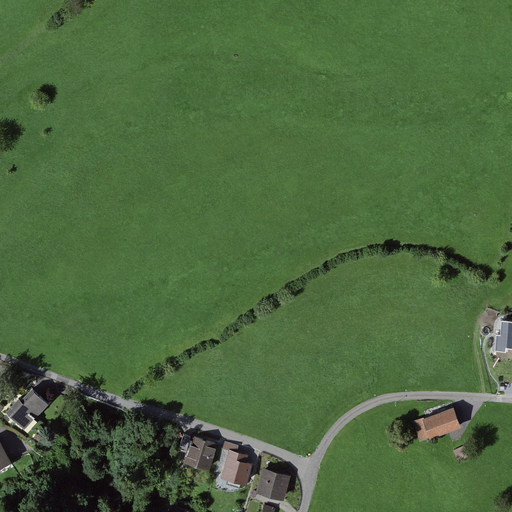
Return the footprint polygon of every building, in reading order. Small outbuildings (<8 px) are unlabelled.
[(48,400),(35,388),(24,400),(22,398),(9,412),(25,426),(48,400)] [(459,406),(416,422),(424,442),(466,426),(459,406)] [(179,444),(186,447),(191,434),(183,431),(179,444)] [(218,441),(192,433),(183,457),(210,466),(218,441)] [(0,465),(13,458),(0,434),(0,465)] [(223,446),(229,448),(237,450),(239,444),(225,440),(223,446)] [(469,446),(458,451),(463,462),(474,457),(469,446)] [(237,450),(229,448),(221,475),(247,482),(253,461),(247,459),(248,454),(237,450)] [(291,473),(263,465),(256,488),(284,496),(291,473)] [(200,511),(201,511),(169,503),(166,511),(200,511)]
